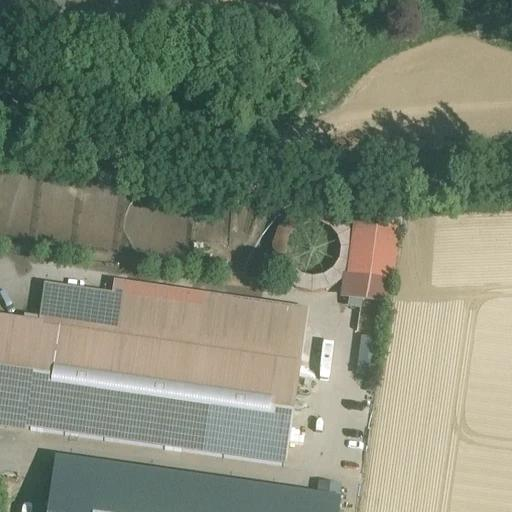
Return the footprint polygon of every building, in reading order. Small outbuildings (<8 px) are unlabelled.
[(121,0),(0,0),(0,15),(126,22),(127,0),(121,0)] [(303,27),(337,19),(335,2),(301,5),(303,27)] [(267,31),(303,27),(301,5),(170,15),(169,16),(174,61),(218,57),(217,51),(249,48),(248,34),(267,33),(267,31)] [(0,52),(15,54),(16,39),(0,37),(0,52)] [(398,212),(359,207),(349,299),(386,305),(398,212)] [(117,285),(115,299),(302,326),(305,313),(117,285)] [(115,299),(44,289),(38,329),(39,329),(298,367),(302,326),(115,299)] [(38,329),(0,323),(0,427),(25,431),(39,329),(38,329)] [(298,367),(39,329),(25,431),(26,431),(283,468),(298,367)] [(358,337),(356,375),(375,376),(376,337),(358,337)]
